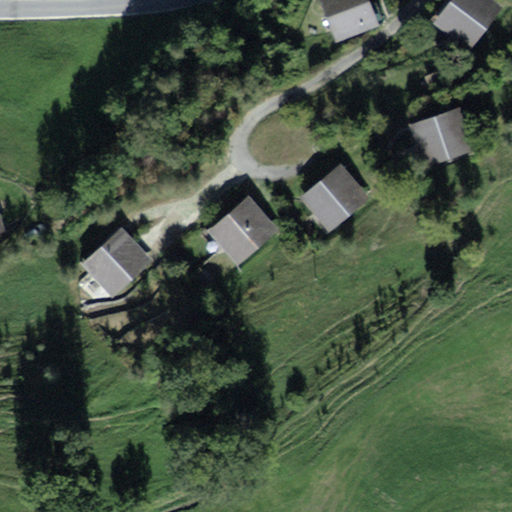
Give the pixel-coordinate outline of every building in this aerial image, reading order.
[(361,0),(326,0),(339,32),(380,17),(375,3),(364,7),(361,0)] [(482,0),(457,0),(442,20),(468,39),(493,8),(482,0)] [(455,114),(416,127),(427,159),(465,145),(455,114)] [(339,171),(308,197),(329,222),(360,197),(339,171)] [(247,204),(216,230),(238,255),(268,229),(247,204)] [(120,236),(90,263),(112,288),(142,260),(120,236)]
